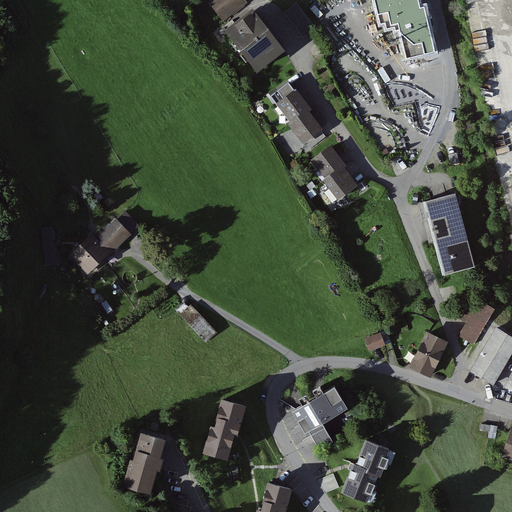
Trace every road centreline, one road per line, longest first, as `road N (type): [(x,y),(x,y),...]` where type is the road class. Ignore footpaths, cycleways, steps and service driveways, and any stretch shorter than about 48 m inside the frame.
road 1 (residential): [(449,390),(461,362),(398,187),(369,171),(255,0)]
road 2 (residential): [(449,390),(344,362),(304,364),(279,381),(274,421),(332,511)]
